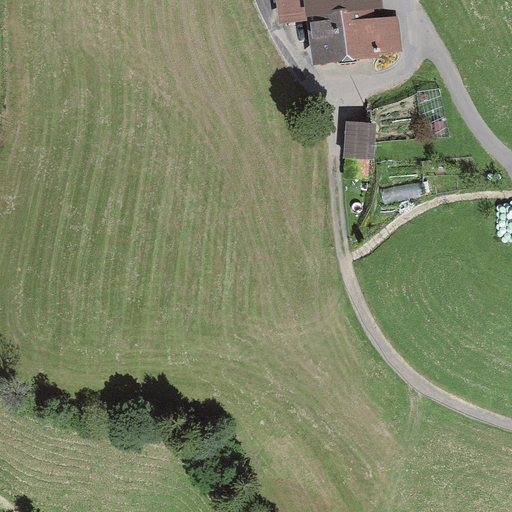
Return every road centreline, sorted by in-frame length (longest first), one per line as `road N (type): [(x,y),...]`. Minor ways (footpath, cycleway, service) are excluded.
road 1 (track): [(331,85),(341,250),(365,323),(431,393),(511,426)]
road 2 (track): [(414,36),(511,163)]
road 3 (track): [(331,85),(366,83),(409,61),(414,36),(405,0)]
